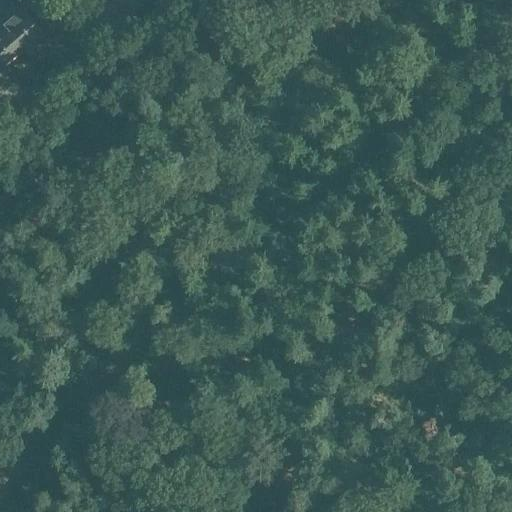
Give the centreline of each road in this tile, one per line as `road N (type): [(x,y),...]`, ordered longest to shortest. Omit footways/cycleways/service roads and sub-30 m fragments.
road 1 (track): [(511,32),(17,451),(0,454)]
road 2 (track): [(212,511),(147,426),(148,350),(156,329)]
road 3 (residential): [(0,117),(112,18)]
